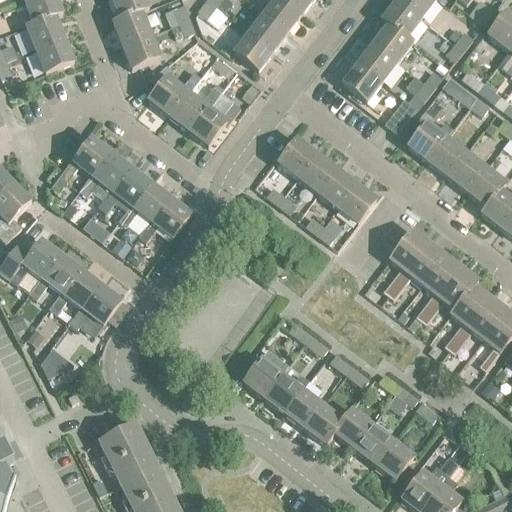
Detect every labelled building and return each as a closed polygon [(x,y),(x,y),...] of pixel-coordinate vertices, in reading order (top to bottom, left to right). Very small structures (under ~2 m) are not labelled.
[(41,0),(24,7),(33,29),(55,22),(62,19),(54,0),(41,0)] [(115,0),(110,2),(119,25),(141,18),(148,14),(141,0),(115,0)] [(224,0),(210,0),(206,5),(215,12),(225,0),(224,0)] [(280,0),(277,0),(263,18),(288,37),(303,17),(280,0)] [(280,0),(303,17),(315,0),(280,0)] [(431,0),(399,0),(396,5),(420,24),(436,3),(431,0)] [(452,0),(465,10),(471,2),(467,0),(452,0)] [(215,12),(206,5),(197,17),(207,24),(215,12)] [(387,30),(405,43),(420,24),(396,5),(381,25),(387,30)] [(173,14),(179,28),(189,24),(183,10),(173,14)] [(472,21),(483,30),(491,18),(480,10),(472,21)] [(487,40),(507,56),(511,48),(511,22),(505,17),(487,40)] [(112,28),(121,51),(150,40),(141,18),(119,25),(112,28)] [(263,18),(248,38),(273,57),(288,37),(263,18)] [(25,32),(35,56),(63,45),(55,22),(33,29),(25,32)] [(189,24),(179,28),(184,41),(194,37),(189,24)] [(387,30),(372,49),(396,68),(412,48),(405,43),(387,30)] [(454,33),(448,41),(455,47),(461,39),(454,33)] [(455,47),(453,49),(463,57),(472,44),(463,37),(461,39),(455,47)] [(273,57),(248,38),(233,58),(257,77),(273,57)] [(150,40),(121,51),(131,75),(159,64),(150,40)] [(63,45),(35,56),(45,80),(73,68),(63,45)] [(511,48),(507,56),(496,71),(506,77),(510,72),(511,72),(511,48)] [(372,49),(357,69),(381,88),(396,68),(372,49)] [(463,57),(453,49),(451,51),(445,60),(444,60),(454,68),(463,57)] [(7,68),(0,70),(0,79),(2,85),(12,81),(7,68)] [(438,68),(434,74),(442,80),(446,75),(438,68)] [(381,88),(357,69),(341,89),(366,108),(381,88)] [(432,76),(423,88),(432,96),(441,84),(432,76)] [(460,85),(477,98),(483,89),(466,76),(460,85)] [(166,82),(147,106),(167,122),(186,97),(188,99),(200,84),(193,78),(181,93),(166,82)] [(423,88),(414,81),(405,92),(413,99),(407,107),(417,115),(432,96),(423,88)] [(450,84),(442,94),(458,107),(459,106),(469,113),(476,104),(464,95),(450,84)] [(186,97),(167,122),(187,137),(206,113),(208,114),(220,99),(223,95),(215,89),(212,93),(200,108),(188,99),(186,97)] [(483,89),(477,98),(494,110),(500,102),(483,89)] [(241,102),(249,108),(258,96),(249,90),(241,102)] [(476,104),(469,113),(481,122),(488,112),(476,104)] [(404,105),(384,130),(397,139),(416,114),(404,105)] [(501,116),(511,124),(511,110),(508,107),(501,116)] [(206,113),(187,137),(207,152),(225,128),(227,130),(240,114),(232,108),(220,124),(208,114),(206,113)] [(497,134),(508,143),(511,137),(511,131),(503,125),(497,134)] [(425,128),(406,152),(426,167),(446,144),(452,136),(443,129),(437,137),(425,128)] [(78,173),(90,182),(92,184),(111,159),(91,144),(73,167),(71,166),(50,193),(57,199),(78,173)] [(426,167),(445,182),(465,158),(446,144),(426,167)] [(277,169),(297,184),(316,160),(295,145),(277,169)] [(445,182),(467,199),(484,173),(465,158),(445,182)] [(90,182),(78,197),(85,203),(91,196),(103,206),(109,197),(112,199),(131,174),(111,159),(92,184),(90,182)] [(297,184),(317,199),(335,175),(316,160),(297,184)] [(467,199),(485,213),(500,196),(505,189),(484,173),(467,199)] [(117,203),(129,212),(132,214),(150,189),(131,174),(112,199),(109,197),(103,206),(98,212),(105,218),(117,203)] [(317,199),(316,199),(336,215),(355,190),(335,175),(317,199)] [(0,200),(12,188),(0,176),(0,200)] [(12,188),(0,200),(0,245),(4,250),(21,233),(12,225),(30,206),(12,188)] [(137,218),(149,227),(151,229),(170,204),(150,189),(132,214),(129,212),(117,228),(125,233),(137,218)] [(355,190),(336,215),(357,230),(375,206),(355,190)] [(267,202),(278,210),(285,202),(273,193),(267,202)] [(480,219),(500,234),(511,219),(511,205),(500,196),(485,213),(480,219)] [(285,202),(278,210),(290,220),(297,210),(285,202)] [(151,229),(149,227),(137,242),(145,248),(157,233),(171,244),(190,220),(170,204),(151,229)] [(69,208),(61,218),(68,224),(76,213),(69,208)] [(511,219),(500,234),(511,243),(511,219)] [(306,232),(317,240),(323,231),(313,223),(306,232)] [(323,231),(317,240),(329,249),(336,241),(323,231)] [(98,233),(92,242),(101,249),(108,240),(98,233)] [(389,266),(407,280),(429,250),(411,236),(389,266)] [(119,244),(111,256),(121,264),(130,252),(119,244)] [(27,275),(40,284),(42,286),(61,262),(40,246),(31,258),(19,249),(0,274),(0,278),(16,291),(27,275)] [(407,280),(422,291),(446,262),(429,250),(407,280)] [(133,254),(126,262),(136,270),(143,261),(133,254)] [(47,290),(59,299),(62,301),(80,276),(61,262),(42,286),(40,284),(28,299),(35,306),(47,290)] [(422,291),(439,304),(461,275),(446,262),(422,291)] [(439,304),(453,315),(473,291),(477,287),(461,275),(439,304)] [(67,305),(79,314),(82,316),(95,297),(100,291),(80,276),(62,301),(59,299),(47,315),(55,320),(67,305)] [(397,277),(389,288),(400,296),(408,285),(397,277)] [(400,296),(389,288),(382,298),(392,306),(400,296)] [(82,316),(79,314),(67,330),(75,336),(87,319),(102,331),(121,307),(100,291),(95,297),(82,316)] [(449,320),(466,333),(489,303),(473,291),(453,315),(449,320)] [(430,302),(423,312),(433,320),(440,310),(430,302)] [(466,333),(481,345),(504,315),(489,303),(466,333)] [(433,320),(423,312),(415,323),(425,330),(433,320)] [(511,320),(504,315),(481,345),(492,353),(478,371),(485,377),(511,341),(511,320)] [(401,316),(395,324),(401,329),(407,321),(401,316)] [(19,319),(8,324),(14,336),(24,330),(19,319)] [(288,338),(304,350),(310,341),(294,329),(288,338)] [(459,332),(451,342),(461,350),(469,340),(459,332)] [(34,334),(26,343),(35,351),(43,341),(34,334)] [(310,341),(304,350),(321,362),(327,354),(310,341)] [(461,350),(451,342),(443,352),(453,360),(461,350)] [(511,355),(503,367),(511,374),(511,355)] [(260,364),(242,388),(264,405),(282,381),(289,373),(267,356),(260,364)] [(329,368),(345,380),(351,372),(335,360),(329,368)] [(39,369),(47,384),(61,377),(52,362),(39,369)] [(351,372),(345,380),(362,393),(368,385),(351,372)] [(282,381),(264,405),(285,420),(301,395),(308,387),(299,380),(293,389),(282,381)] [(378,388),(394,400),(400,392),(385,380),(378,388)] [(488,387),(480,398),(488,404),(497,393),(488,387)] [(400,392),(394,400),(411,413),(417,404),(400,392)] [(285,420),(305,435),(322,411),(301,395),(285,420)] [(68,403),(71,409),(78,406),(75,399),(68,403)] [(415,416),(432,428),(438,420),(422,407),(415,416)] [(325,450),(333,439),(342,426),(322,411),(305,435),(325,450)] [(333,439),(353,454),(371,431),(351,415),(342,426),(333,439)] [(175,511),(169,498),(165,491),(144,448),(135,430),(98,448),(129,510),(125,511),(175,511)] [(353,454),(374,470),(391,446),(371,431),(353,454)] [(0,511),(4,511),(6,510),(5,509),(10,493),(14,481),(13,481),(12,484),(6,473),(5,474),(3,469),(13,464),(3,445),(0,446),(0,511)] [(391,446),(374,470),(395,486),(413,462),(391,446)] [(457,449),(447,462),(457,469),(466,456),(457,449)] [(407,510),(409,511),(425,511),(448,482),(457,469),(447,462),(438,475),(435,472),(427,482),(421,477),(399,507),(405,511),(407,510)] [(448,482),(425,511),(456,511),(461,507),(449,498),(456,488),(448,482)] [(92,488),(99,502),(107,498),(100,484),(92,488)] [(508,511),(503,502),(481,511),(508,511)]
